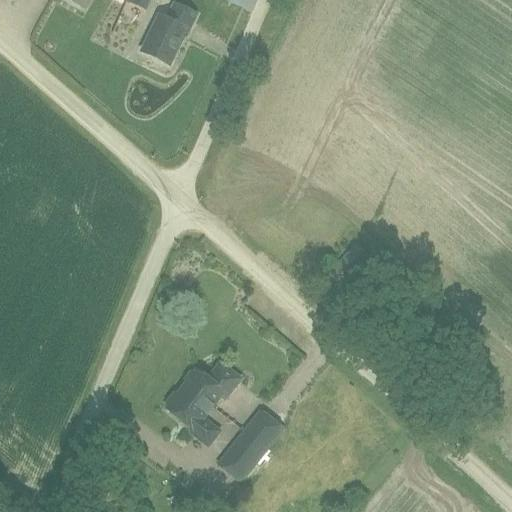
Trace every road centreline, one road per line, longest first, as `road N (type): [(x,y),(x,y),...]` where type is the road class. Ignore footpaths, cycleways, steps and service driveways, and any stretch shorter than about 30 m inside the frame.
road 1 (unclassified): [(511,508),(179,200)]
road 2 (unclassified): [(51,511),(179,200)]
road 3 (unclassified): [(179,200),(0,43)]
road 4 (unclassified): [(179,200),(265,0)]
